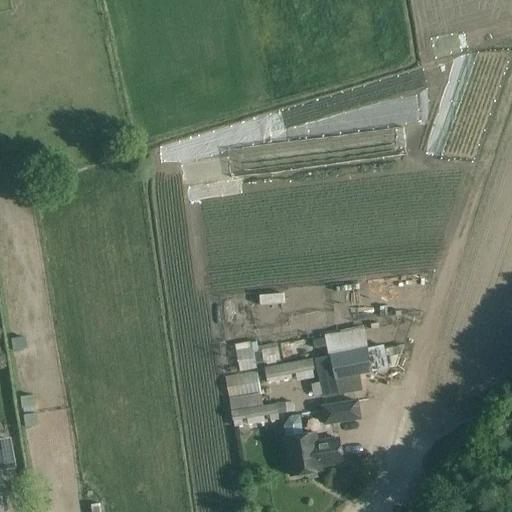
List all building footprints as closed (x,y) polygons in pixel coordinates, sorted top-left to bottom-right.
[(325,339),(313,341),(315,349),(327,347),(325,339)] [(384,345),(367,349),(372,372),(398,366),(404,350),(403,346),(385,350),(384,345)] [(252,348),(237,350),(240,371),(256,369),(252,348)] [(372,372),(367,349),(317,359),(325,398),(363,391),(360,374),(372,372)] [(215,352),(205,353),(208,376),(219,374),(215,352)] [(315,370),(313,360),(265,368),(267,379),(315,370)] [(229,400),(262,394),(258,373),(226,378),(229,400)] [(361,419),(358,401),(322,407),(325,425),(361,419)] [(232,412),(233,423),(295,413),(293,403),(277,405),(232,412)] [(284,428),(291,476),(322,471),(322,467),(343,463),(339,438),(318,442),(316,433),(302,436),(299,417),(291,418),(284,428)] [(8,441),(0,442),(0,511),(5,511),(0,477),(0,471),(13,469),(8,441)]
